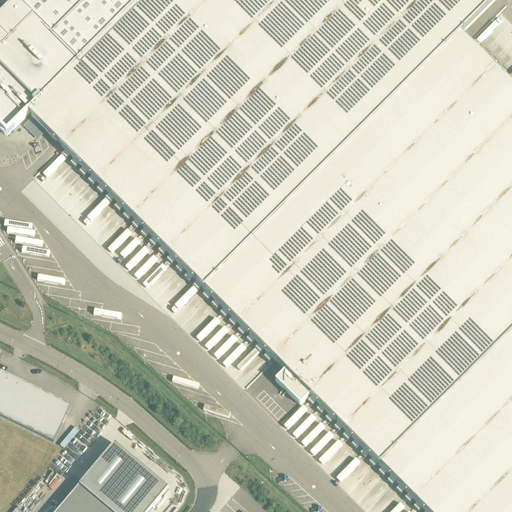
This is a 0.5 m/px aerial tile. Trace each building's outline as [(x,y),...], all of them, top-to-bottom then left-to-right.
[(511,511),(511,86),(461,35),(496,0),(18,0),(17,1),(16,1),(16,2),(0,18),(0,128),(8,136),(15,129),(29,115),(286,372),(276,382),(300,407),(310,397),(381,467),(425,511),(511,511)] [(511,26),(500,14),(479,35),(511,68),(511,26)] [(72,407),(2,373),(0,377),(0,417),(54,443),(72,407)] [(80,488),(108,511),(150,511),(169,491),(116,446),(80,488)] [(414,511),(386,484),(370,501),(379,509),(375,511),(414,511)] [(108,511),(80,488),(80,487),(58,511),(108,511)]
